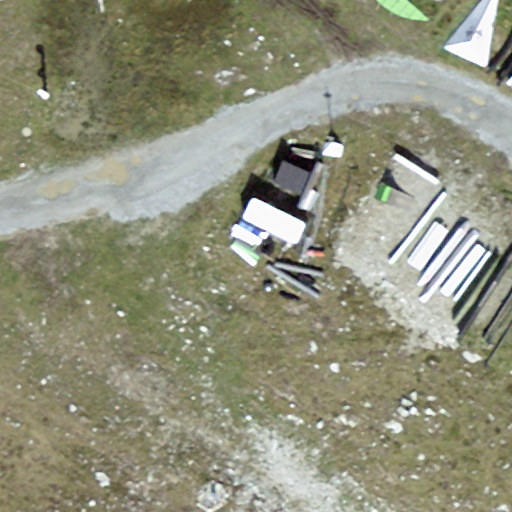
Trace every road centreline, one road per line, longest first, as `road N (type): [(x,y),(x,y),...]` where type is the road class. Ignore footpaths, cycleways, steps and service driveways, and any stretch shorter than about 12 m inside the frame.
road 1 (track): [(0,207),(118,180),(336,92)]
road 2 (track): [(336,92),(399,75),(444,85),(511,122)]
